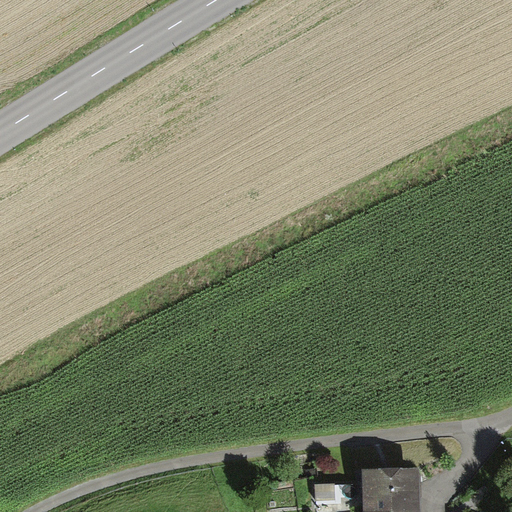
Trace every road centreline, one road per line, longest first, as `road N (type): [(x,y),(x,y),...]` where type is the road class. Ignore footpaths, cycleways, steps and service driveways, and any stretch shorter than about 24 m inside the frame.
road 1 (residential): [(33,511),(152,468),(480,424),(511,413)]
road 2 (secondary): [(215,0),(0,129)]
